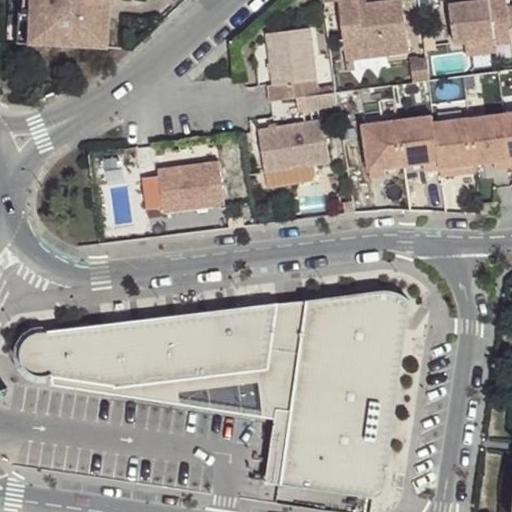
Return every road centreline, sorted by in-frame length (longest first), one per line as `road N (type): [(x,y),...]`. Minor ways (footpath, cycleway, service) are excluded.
road 1 (residential): [(420,241),(84,274),(44,266),(0,223)]
road 2 (residential): [(444,511),(468,303),(447,259),(420,241)]
road 3 (residential): [(6,489),(156,511)]
road 4 (residential): [(220,0),(107,100)]
road 5 (residential): [(0,182),(107,100)]
